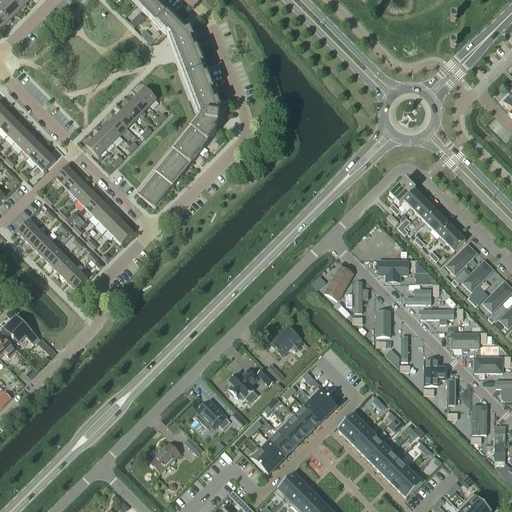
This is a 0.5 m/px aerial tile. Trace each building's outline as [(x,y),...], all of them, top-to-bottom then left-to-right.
[(13,0),(8,0),(3,5),(15,17),(23,9),(13,0)] [(29,0),(13,0),(23,9),(30,1),(29,0)] [(171,39),(184,34),(149,0),(129,0),(167,37),(168,36),(171,39)] [(3,5),(0,8),(0,16),(8,24),(15,17),(3,5)] [(134,20),(129,25),(134,30),(139,25),(134,20)] [(184,34),(171,39),(183,69),(202,120),(139,197),(154,210),(216,134),(214,132),(217,128),(219,116),(218,112),(220,111),(201,62),(190,32),(184,34)] [(140,37),(144,41),(149,36),(145,32),(140,37)] [(138,97),(150,109),(157,101),(146,89),(138,97)] [(143,116),(150,109),(138,97),(131,104),(143,116)] [(511,97),(503,106),(511,114),(508,117),(511,120),(511,97)] [(136,123),(143,116),(131,104),(124,111),(136,123)] [(0,129),(1,130),(12,118),(5,111),(0,115),(0,129)] [(128,131),(136,123),(124,111),(116,119),(128,131)] [(267,116),(261,119),(264,126),(270,124),(267,116)] [(8,137),(20,125),(12,118),(1,130),(8,137)] [(121,138),(128,131),(116,119),(109,126),(121,138)] [(15,144),(27,133),(20,125),(8,137),(15,144)] [(114,145),(121,138),(109,126),(102,133),(114,145)] [(23,152),(34,140),(27,133),(15,144),(23,152)] [(107,153),(114,145),(102,133),(95,141),(107,153)] [(30,159),(42,147),(34,140),(23,152),(30,159)] [(99,160),(107,153),(95,141),(87,148),(99,160)] [(37,166),(49,155),(42,147),(30,159),(37,166)] [(49,155),(37,166),(45,174),(56,162),(49,155)] [(64,188),(76,176),(68,169),(56,180),(64,188)] [(71,195),(83,183),(76,176),(64,188),(71,195)] [(414,192),(415,192),(405,182),(389,198),(390,199),(394,203),(399,208),(403,203),(414,192)] [(78,202),(90,191),(83,183),(71,195),(78,202)] [(86,210),(97,198),(90,191),(78,202),(86,210)] [(421,199),(415,192),(414,192),(403,203),(410,210),(421,199)] [(93,217),(105,205),(97,198),(86,210),(93,217)] [(418,217),(428,206),(421,199),(410,210),(418,217)] [(100,224),(112,213),(105,205),(93,217),(100,224)] [(425,225),(436,214),(428,206),(418,217),(425,225)] [(108,232),(119,220),(112,213),(100,224),(108,232)] [(432,232),(443,221),(436,214),(425,225),(432,232)] [(115,239),(127,227),(119,220),(108,232),(115,239)] [(439,239),(450,228),(443,221),(432,232),(439,239)] [(25,241),(36,229),(29,222),(18,234),(25,241)] [(127,227),(115,239),(122,246),(134,235),(127,227)] [(407,228),(404,231),(408,235),(412,230),(408,227),(407,228)] [(446,246),(457,235),(450,228),(439,239),(446,246)] [(32,248),(44,237),(36,229),(25,241),(32,248)] [(454,254),(465,243),(457,235),(446,246),(454,254)] [(39,256),(51,244),(44,237),(32,248),(39,256)] [(76,249),(81,245),(77,240),(72,244),(76,249)] [(47,263),(58,251),(51,244),(39,256),(47,263)] [(476,256),(467,247),(445,269),(454,278),(476,256)] [(54,270),(66,259),(58,251),(47,263),(54,270)] [(61,278),(73,266),(66,259),(54,270),(61,278)] [(415,274),(415,287),(433,287),(436,287),(438,287),(427,274),(415,263),(415,274)] [(461,285),(471,295),(493,273),(483,263),(461,285)] [(404,264),(377,264),(377,272),(404,272),(404,264)] [(68,285),(80,273),(73,266),(61,278),(68,285)] [(353,278),(339,270),(322,298),(335,306),(353,278)] [(443,270),(440,273),(445,278),(448,275),(443,270)] [(80,273),(68,285),(76,292),(88,281),(80,273)] [(511,294),(511,291),(504,284),(482,306),(491,315),(511,294)] [(362,286),(354,286),(354,316),(362,316),(362,286)] [(340,307),(336,311),(345,320),(349,316),(340,307)] [(511,308),(498,322),(508,332),(511,327),(511,308)] [(453,314),(419,313),(419,322),(453,322),(453,314)] [(5,339),(9,336),(13,340),(12,340),(13,341),(14,341),(19,346),(26,339),(35,348),(37,345),(42,351),(47,346),(41,340),(40,342),(16,318),(12,322),(13,323),(9,327),(8,326),(4,331),(0,334),(5,339)] [(497,323),(493,327),(499,333),(503,329),(497,323)] [(287,329),(277,339),(278,340),(271,347),(282,359),(292,349),(295,353),(300,348),(297,344),(300,341),(287,329)] [(411,336),(402,336),(402,366),(411,366),(411,336)] [(0,359),(4,355),(9,359),(16,352),(1,337),(0,338),(0,359)] [(477,337),(452,337),(452,352),(477,353),(477,337)] [(42,351),(52,360),(56,356),(47,346),(42,351)] [(496,347),(487,347),(487,359),(496,359),(496,350),(496,348),(496,347)] [(473,361),(473,377),(501,377),(501,361),(473,361)] [(272,367),(266,372),(279,386),(285,380),(272,367)] [(25,377),(30,382),(37,375),(32,371),(25,377)] [(274,383),(262,371),(256,376),(269,389),(274,383)] [(250,390),(257,382),(248,373),(240,380),(237,377),(228,385),(232,389),(228,392),(229,393),(228,395),(234,401),(234,400),(235,401),(236,400),(238,402),(241,398),(245,402),(253,394),(250,390)] [(306,374),(302,379),(305,383),(310,378),(306,374)] [(292,389),(287,394),(291,397),(295,393),(292,389)] [(317,389),(308,398),(311,402),(312,402),(328,418),(336,409),(317,389)] [(4,393),(0,397),(0,411),(11,401),(4,393)] [(287,394),(282,398),(286,402),(291,397),(287,394)] [(375,400),(372,403),(376,408),(380,404),(375,400)] [(311,402),(303,410),(319,426),(318,426),(319,426),(328,418),(312,402),(311,402)] [(209,403),(197,415),(203,421),(200,424),(207,431),(210,428),(214,432),(218,428),(222,432),(230,424),(209,403)] [(273,404),(268,408),(271,412),(276,407),(273,404)] [(380,404),(376,408),(381,413),(385,409),(380,404)] [(268,408),(263,413),(267,417),(271,412),(268,408)] [(480,409),(471,409),(471,438),(479,438),(480,409)] [(295,418),(310,434),(318,426),(319,426),(303,410),(295,418)] [(235,415),(229,420),(239,430),(245,424),(235,415)] [(292,415),(283,424),(302,442),(310,434),(295,418),(292,415)] [(391,415),(387,418),(392,423),(395,420),(391,415)] [(353,416),(337,431),(345,439),(361,424),(360,423),(353,416)] [(395,420),(392,423),(396,428),(400,424),(395,420)] [(361,424),(345,439),(353,447),(370,430),(362,422),(360,423),(361,424)] [(258,423),(253,428),(256,431),(261,427),(258,423)] [(283,424),(274,432),(276,434),(293,451),(302,442),(283,424)] [(253,428),(248,432),(252,436),(256,431),(253,428)] [(408,428),(405,432),(409,436),(413,433),(408,428)] [(370,430),(353,447),(360,455),(377,437),(370,430)] [(509,432),(495,432),(495,457),(510,457),(509,432)] [(413,433),(409,436),(414,441),(417,438),(413,433)] [(276,434),(267,442),(285,459),(293,451),(276,434)] [(377,437),(360,455),(368,462),(385,445),(377,437)] [(202,453),(190,440),(184,446),(196,459),(202,453)] [(238,442),(234,447),(237,450),(242,446),(238,442)] [(267,442),(259,451),(277,468),(285,459),(267,442)] [(385,445),(368,462),(375,470),(393,453),(385,445)] [(180,457),(169,446),(150,466),(160,476),(180,457)] [(421,446),(418,449),(422,454),(426,450),(421,446)] [(213,450),(207,455),(212,460),(218,454),(213,450)] [(426,450),(422,454),(427,459),(430,455),(426,450)] [(259,451),(250,459),(268,477),(277,468),(259,451)] [(393,453),(375,470),(383,478),(400,460),(393,453)] [(400,460),(383,478),(391,485),(408,468),(400,460)] [(436,461),(433,465),(438,469),(441,466),(436,461)] [(408,468),(391,485),(398,493),(416,476),(415,475),(408,468)] [(416,476),(398,493),(406,501),(425,482),(417,474),(415,475),(416,476)] [(293,475),(274,494),(282,503),(285,499),(301,483),(293,475)] [(466,477),(460,483),(462,485),(468,479),(466,477)] [(301,483),(285,499),(292,506),(293,507),(308,491),(301,483)] [(456,485),(451,490),(455,493),(459,489),(456,485)] [(451,490),(446,495),(450,498),(455,493),(451,490)] [(292,506),(291,508),(294,511),(302,511),(316,499),(308,491),(293,507),(292,506)] [(489,511),(472,495),(464,503),(473,511),(489,511)] [(317,511),(324,506),(316,499),(302,511),(317,511)] [(440,500),(436,505),(439,509),(444,504),(440,500)] [(240,501),(236,505),(241,510),(245,506),(240,501)] [(473,511),(464,503),(456,511),(457,511),(473,511)]
